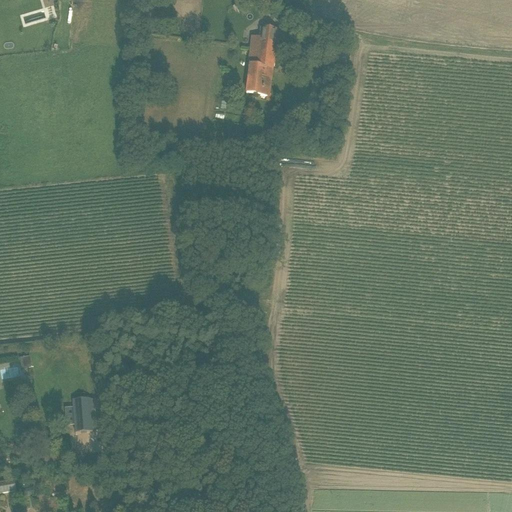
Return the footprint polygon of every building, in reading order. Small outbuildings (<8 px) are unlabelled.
[(277,31),(261,29),(260,39),(254,38),(254,37),(251,37),(251,39),(252,39),(248,66),(250,67),(246,95),(269,97),(277,31)] [(347,67),(322,66),(322,82),(346,83),(347,67)] [(30,357),(20,358),(21,368),(31,367),(30,357)] [(90,400),(73,401),(75,434),(92,433),(90,400)] [(0,484),(0,494),(16,492),(14,482),(0,484)]
